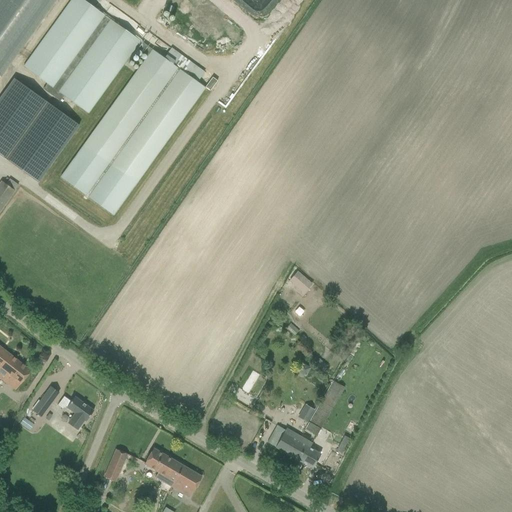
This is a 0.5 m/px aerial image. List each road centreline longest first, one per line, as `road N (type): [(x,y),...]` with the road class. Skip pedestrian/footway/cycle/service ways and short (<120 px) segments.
road 1 (unclassified): [(325,511),(119,391)]
road 2 (unclassified): [(119,391),(0,296)]
road 3 (unclassified): [(68,511),(119,391)]
